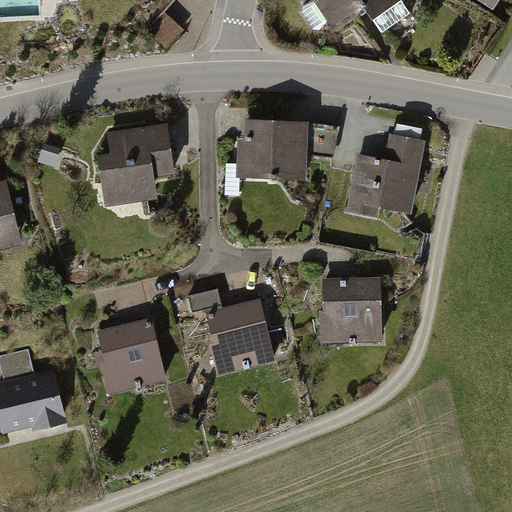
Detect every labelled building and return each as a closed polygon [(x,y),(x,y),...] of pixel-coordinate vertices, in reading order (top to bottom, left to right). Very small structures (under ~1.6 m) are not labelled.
[(313,0),(334,30),(367,8),(361,0),(313,0)] [(361,0),(367,8),(380,28),(413,6),(408,0),(361,0)] [(498,0),(476,0),(493,11),(500,1),(498,0)] [(313,124),(244,122),(242,186),(311,188),(313,124)] [(325,123),(322,151),(337,153),(341,125),(325,123)] [(170,127),(114,135),(117,156),(103,158),(110,208),(164,200),(161,182),(178,179),(170,127)] [(385,162),(360,158),(352,205),(413,215),(424,145),(388,139),(385,162)] [(0,181),(0,250),(24,245),(8,179),(0,181)] [(381,276),(323,278),(324,307),(320,308),(321,341),(383,339),(381,276)] [(261,298),(206,311),(213,340),(209,340),(217,373),(275,358),(261,298)] [(152,317),(97,330),(104,359),(101,360),(108,391),(167,377),(152,317)] [(0,356),(0,361),(4,380),(35,373),(29,349),(0,356)] [(4,380),(0,381),(0,423),(2,432),(31,426),(32,429),(67,421),(54,368),(35,373),(4,380)]
